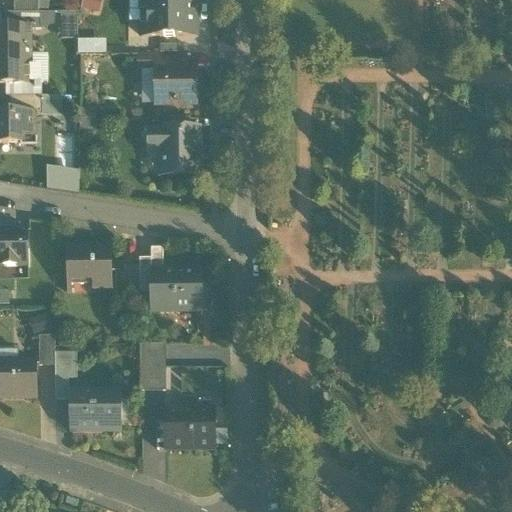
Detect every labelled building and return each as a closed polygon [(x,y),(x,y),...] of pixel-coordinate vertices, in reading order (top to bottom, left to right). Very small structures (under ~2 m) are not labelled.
[(83,0),(80,10),(100,15),(103,0),(83,0)] [(197,38),(196,0),(180,0),(177,0),(157,0),(140,1),(141,24),(141,39),(197,38)] [(14,2),(14,14),(39,14),(38,1),(31,1),(14,2)] [(129,24),(141,24),(140,1),(133,1),(129,1),(129,24)] [(41,14),(41,26),(61,26),(60,13),(41,14)] [(77,13),(60,13),(61,26),(60,41),(77,41),(77,13)] [(41,14),(39,14),(14,14),(5,14),(5,30),(30,30),(30,31),(41,31),(41,26),(41,14)] [(0,85),(5,86),(30,86),(30,55),(30,31),(30,30),(5,30),(0,29),(0,85)] [(77,55),(106,55),(106,41),(77,42),(77,55)] [(30,86),(42,86),(49,84),(48,55),(30,55),(30,86)] [(140,72),(156,72),(155,71),(156,71),(156,55),(140,55),(140,72)] [(156,71),(186,70),(185,55),(156,55),(156,71)] [(100,78),(104,61),(85,56),(81,73),(100,78)] [(156,107),(196,106),(196,70),(186,70),(156,71),(155,71),(156,72),(156,107)] [(156,72),(140,72),(141,106),(156,107),(156,72)] [(5,86),(6,98),(42,98),(42,86),(30,86),(5,86)] [(42,98),(42,116),(62,116),(61,97),(42,98)] [(34,116),(42,116),(42,98),(6,98),(6,115),(34,115),(34,116)] [(78,121),(97,121),(96,110),(78,110),(78,121)] [(6,115),(0,115),(0,144),(22,145),(22,139),(34,139),(34,116),(34,115),(6,115)] [(161,120),(161,133),(190,133),(190,120),(161,120)] [(97,121),(78,121),(79,132),(97,132),(97,121)] [(161,153),(161,176),(198,175),(198,133),(190,133),(161,133),(154,133),(151,136),(151,150),(154,153),(161,153)] [(47,190),(79,195),(79,173),(47,168),(47,190)] [(0,232),(0,267),(28,267),(28,232),(0,232)] [(94,290),(111,290),(110,249),(68,250),(69,282),(94,282),(94,290)] [(163,273),(162,249),(151,249),(151,273),(163,273)] [(139,269),(140,283),(151,283),(150,259),(139,259),(139,269)] [(125,269),(125,295),(139,295),(140,283),(139,269),(125,269)] [(152,312),(201,311),(201,285),(201,273),(151,273),(152,312)] [(69,290),(94,290),(94,282),(69,282),(69,290)] [(0,292),(0,306),(8,306),(8,292),(0,292)] [(29,322),(34,336),(53,328),(48,315),(29,322)] [(39,367),(55,367),(55,347),(54,338),(39,339),(39,367)] [(140,346),(140,370),(165,369),(165,346),(140,346)] [(55,367),(55,378),(66,378),(73,378),(72,347),(55,347),(55,367)] [(0,399),(35,399),(35,364),(0,364),(0,399)] [(166,393),(165,369),(140,370),(141,393),(166,393)] [(66,401),(66,378),(55,378),(56,401),(66,401)] [(120,433),(120,428),(120,404),(120,394),(71,394),(71,430),(101,430),(101,433),(120,433)] [(131,404),(120,404),(120,428),(131,428),(131,404)] [(157,425),(157,451),(215,451),(214,413),(165,413),(165,425),(157,425)]
